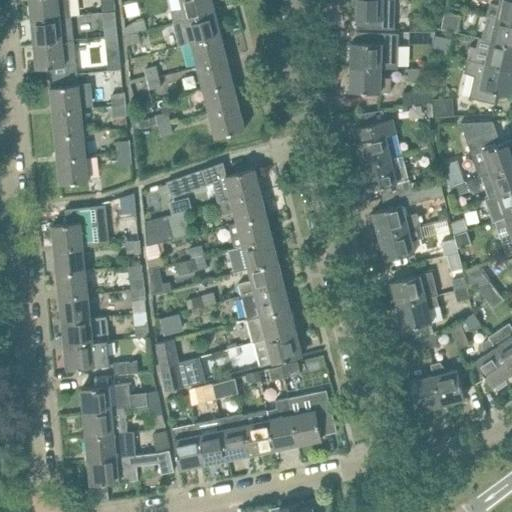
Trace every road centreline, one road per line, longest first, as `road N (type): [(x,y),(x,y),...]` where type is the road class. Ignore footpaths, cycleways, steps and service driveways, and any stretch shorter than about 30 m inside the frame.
road 1 (residential): [(385,461),(294,90),(298,0)]
road 2 (residential): [(44,511),(0,44)]
road 3 (residential): [(129,511),(385,461)]
road 4 (residential): [(385,461),(511,426)]
